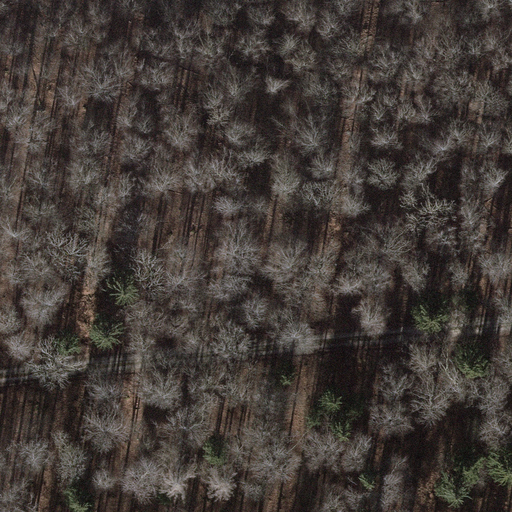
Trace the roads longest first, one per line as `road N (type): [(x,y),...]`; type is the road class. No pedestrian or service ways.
road 1 (track): [(511,328),(0,386)]
road 2 (track): [(164,0),(347,81),(511,126)]
